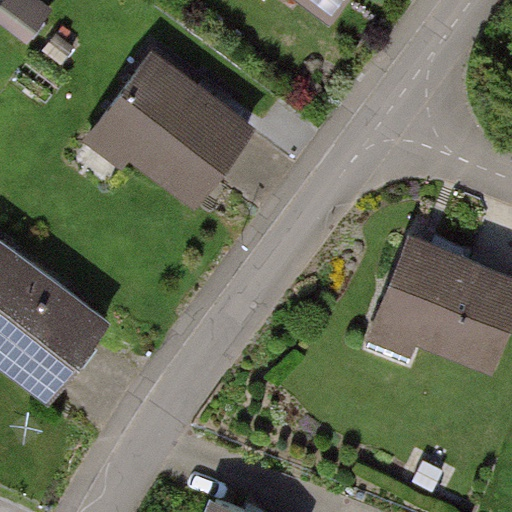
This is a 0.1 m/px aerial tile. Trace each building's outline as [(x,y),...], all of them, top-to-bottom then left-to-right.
[(341,0),(282,0),(321,28),(341,0)] [(248,125),(138,52),(83,134),(193,207),(248,125)] [(511,320),(511,271),(400,228),(357,337),(410,357),(415,345),(491,374),(511,320)] [(0,249),(0,376),(40,406),(100,324),(0,249)] [(244,511),(197,495),(190,511),(244,511)]
